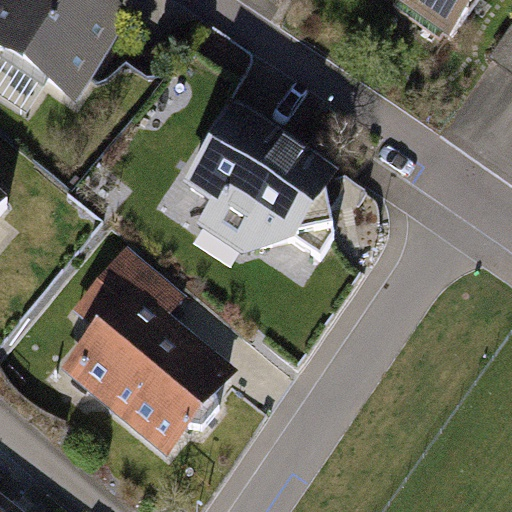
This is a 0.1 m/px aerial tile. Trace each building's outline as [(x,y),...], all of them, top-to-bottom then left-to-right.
[(132,34),(78,0),(0,0),(0,1),(0,70),(78,119),(132,34)] [(390,0),(451,44),(482,0),(390,0)] [(511,25),(488,63),(511,79),(511,25)] [(238,122),(190,193),(250,231),(255,250),(293,242),(321,261),(335,242),(317,173),(238,122)] [(0,220),(8,209),(0,203),(0,220)] [(130,304),(74,369),(169,450),(189,427),(203,432),(220,411),(214,397),(227,382),(158,324),(179,300),(126,255),(103,282),(130,304)] [(15,511),(0,500),(0,511),(15,511)]
